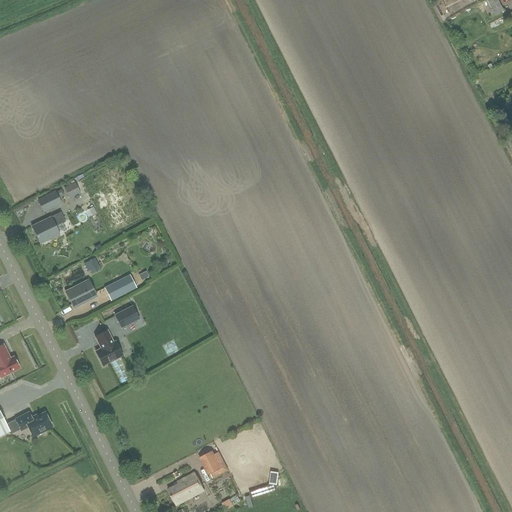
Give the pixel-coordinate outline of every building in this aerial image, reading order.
[(498,0),(486,0),(495,17),(504,12),(498,0)] [(75,183),(64,189),(69,198),(79,193),(75,183)] [(56,192),(38,201),(44,212),(62,203),(56,192)] [(61,212),(48,219),(32,227),(40,244),(60,235),(56,227),(66,222),(61,212)] [(93,274),(101,270),(95,258),(84,264),(88,272),(91,270),(93,274)] [(118,297),(147,281),(143,273),(114,289),(118,297)] [(74,309),(97,297),(89,280),(65,292),(74,309)] [(115,315),(121,328),(140,319),(133,306),(115,315)] [(96,351),(103,366),(123,356),(115,341),(114,342),(108,331),(95,337),(99,344),(100,344),(102,348),(96,351)] [(3,345),(0,346),(0,376),(0,377),(19,368),(14,358),(11,360),(3,345)] [(7,425),(0,411),(0,436),(9,432),(11,435),(21,430),(21,431),(28,428),(33,438),(46,431),(47,429),(52,426),(45,412),(32,419),(29,412),(15,419),(16,420),(7,425)] [(199,458),(208,476),(222,469),(212,451),(199,458)] [(177,506),(205,491),(195,473),(178,482),(179,484),(168,490),(177,506)] [(277,485),(278,473),(271,473),(270,485),(277,485)] [(252,499),(276,492),(274,485),(250,493),(252,499)]
